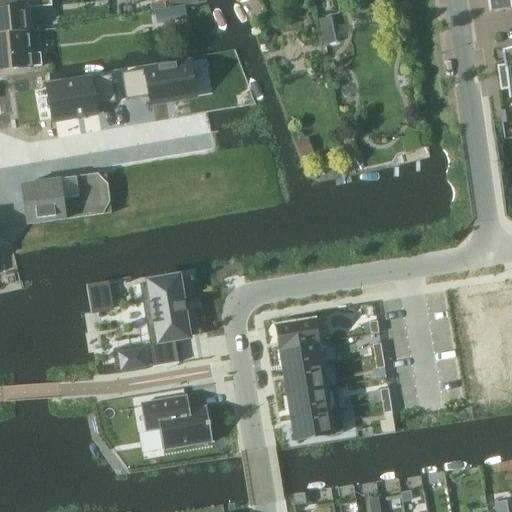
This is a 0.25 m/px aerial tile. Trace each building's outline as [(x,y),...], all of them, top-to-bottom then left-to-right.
[(51,0),(0,0),(0,35),(39,32),(36,9),(50,8),(52,7),(51,0)] [(487,0),(490,13),(511,9),(511,8),(510,0),(487,0)] [(401,16),(399,2),(386,4),(388,18),(401,16)] [(334,13),(320,16),(326,42),(340,39),(334,13)] [(0,72),(40,68),(43,68),(39,32),(0,35),(0,72)] [(510,100),(511,100),(511,49),(503,51),(505,65),(497,66),(501,90),(501,91),(508,90),(510,100)] [(189,62),(121,74),(126,101),(151,97),(152,105),(195,98),(189,62)] [(111,76),(48,87),(54,122),(97,115),(96,107),(116,103),(111,76)] [(509,110),(501,111),(502,120),(503,123),(511,122),(509,110)] [(26,227),(110,216),(105,177),(21,188),(26,227)] [(148,284),(141,285),(155,367),(181,363),(177,343),(177,339),(193,337),(197,336),(193,315),(190,316),(185,316),(184,311),(183,305),(183,303),(182,300),(187,299),(190,298),(190,295),(187,280),(187,277),(184,278),(148,284)] [(315,320),(277,327),(281,350),(319,344),(315,320)] [(377,321),(369,323),(371,335),(379,333),(377,321)] [(319,344),(281,350),(284,372),(322,366),(319,344)] [(381,344),(373,346),(375,357),(383,356),(381,344)] [(143,350),(119,354),(122,370),(146,366),(143,350)] [(383,356),(375,357),(377,369),(385,368),(383,356)] [(322,366),(284,372),(288,395),(326,389),(322,366)] [(326,389),(288,395),(292,417),(330,411),(326,389)] [(388,389),(381,390),(382,402),(390,401),(388,389)] [(188,396),(141,404),(146,431),(160,429),(164,450),(213,442),(207,407),(190,410),(189,408),(185,408),(183,399),(188,398),(188,396)] [(390,401),(382,402),(384,414),(392,413),(390,401)] [(330,411),(292,417),(296,441),(334,434),(330,411)] [(411,491),(402,493),(404,502),(413,500),(411,491)] [(305,493),(293,495),(295,506),(306,504),(305,493)] [(378,498),(369,499),(371,511),(380,510),(378,498)] [(507,501),(495,503),(496,510),(508,508),(507,501)]
